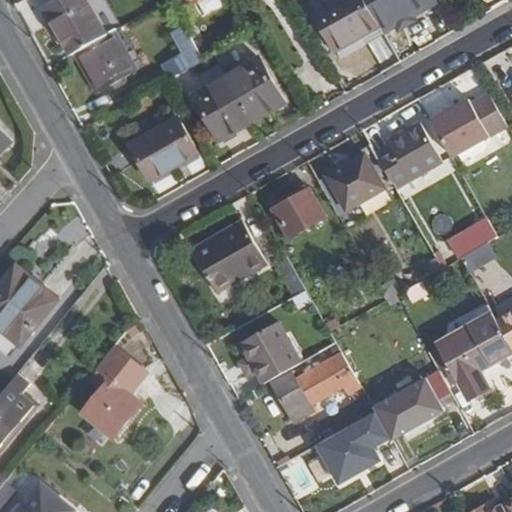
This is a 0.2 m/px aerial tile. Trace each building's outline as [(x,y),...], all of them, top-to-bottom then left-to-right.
[(85,0),(61,0),(45,9),(71,56),(75,54),(106,36),(85,0)] [(198,0),(195,2),(205,17),(224,6),(221,0),(198,0)] [(365,0),(334,0),(314,11),(330,39),(336,36),(342,48),(380,26),(365,0)] [(419,0),(365,0),(380,26),(381,28),(395,21),(397,25),(413,16),(410,12),(422,5),(419,0)] [(413,16),(424,9),(422,5),(410,12),(413,16)] [(381,28),(384,32),(397,25),(395,21),(381,28)] [(182,54),(163,65),(171,80),(194,66),(203,61),(183,26),(170,33),(182,54)] [(99,94),(138,72),(115,31),(106,36),(75,54),(99,94)] [(330,39),(337,51),(338,51),(342,48),(336,36),(330,39)] [(259,58),(227,77),(253,122),(285,103),(259,59),(259,58)] [(194,66),(171,80),(179,94),(202,80),(194,66)] [(195,97),(220,141),(253,122),(227,77),(194,96),(195,97)] [(433,121),(454,158),(509,127),(490,93),(473,103),(471,99),(433,121)] [(198,153),(173,110),(127,137),(152,180),(153,180),(198,153)] [(392,145),(377,153),(394,183),(397,188),(442,162),(420,123),(403,132),(406,137),(392,145)] [(0,152),(13,140),(0,127),(0,152)] [(406,137),(403,132),(389,140),(390,141),(392,145),(406,137)] [(374,148),(323,178),(343,212),(394,183),(377,153),(374,148)] [(323,178),(319,180),(339,215),(343,212),(323,178)] [(326,217),(310,189),(275,210),(291,238),(325,218),(326,217)] [(268,264),(243,222),(222,234),(225,240),(200,255),(197,257),(218,293),(268,264)] [(222,234),(196,249),(194,251),(197,257),(200,255),(225,240),(222,234)] [(487,243),(461,259),(470,274),(498,258),(489,243),(487,243)] [(449,251),(437,258),(443,269),(455,262),(449,251)] [(437,258),(437,257),(425,264),(432,275),(443,269),(437,258)] [(287,258),(276,264),(295,298),(307,292),(287,258)] [(24,341),(54,305),(30,285),(35,278),(19,265),(0,288),(0,331),(4,335),(9,329),(24,341)] [(30,285),(54,305),(59,298),(35,278),(30,285)] [(395,279),(379,288),(387,301),(397,295),(403,292),(395,279)] [(430,295),(423,283),(407,291),(414,304),(429,296),(430,295)] [(492,314),(487,305),(476,312),(480,320),(439,344),(472,400),(491,388),(481,371),(495,363),(510,389),(511,387),(511,348),(496,321),(492,314)] [(511,312),(496,321),(511,348),(511,312)] [(336,318),(326,324),(330,332),(340,326),(336,318)] [(281,328),(244,349),(250,360),(244,364),(251,376),(258,372),(266,386),(303,364),(281,328)] [(0,346),(13,357),(24,341),(9,329),(4,335),(0,331),(0,346)] [(149,373),(115,344),(97,368),(112,381),(84,413),(117,439),(144,403),(132,394),(149,373)] [(345,388),(349,395),(362,387),(343,353),(296,380),(292,373),(274,383),(296,421),(314,411),(312,408),(345,388)] [(248,377),(251,376),(244,364),(241,365),(248,377)] [(455,397),(440,372),(386,404),(375,383),(364,389),(389,433),(400,427),(404,434),(432,419),(447,410),(443,403),(455,397)] [(18,375),(0,397),(0,448),(34,406),(20,395),(29,384),(18,375)] [(435,426),(432,419),(404,434),(408,441),(412,439),(435,426)] [(5,482),(0,488),(0,511),(16,491),(5,482)] [(9,511),(73,511),(75,511),(42,485),(19,511),(18,511),(13,507),(9,511)] [(484,508),(476,511),(511,511),(511,502),(494,511),(487,511),(485,508),(484,508)]
